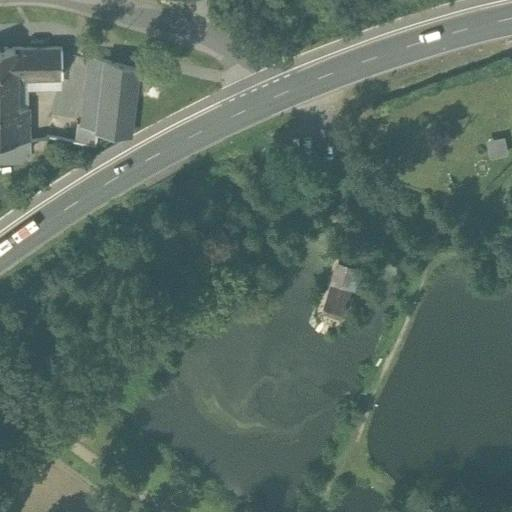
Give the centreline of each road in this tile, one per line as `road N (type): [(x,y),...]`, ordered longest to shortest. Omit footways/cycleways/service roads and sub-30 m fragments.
road 1 (primary): [(0,260),(146,160),(277,98)]
road 2 (unclassified): [(27,0),(201,32),(277,98)]
road 3 (primary): [(277,98),(511,20)]
